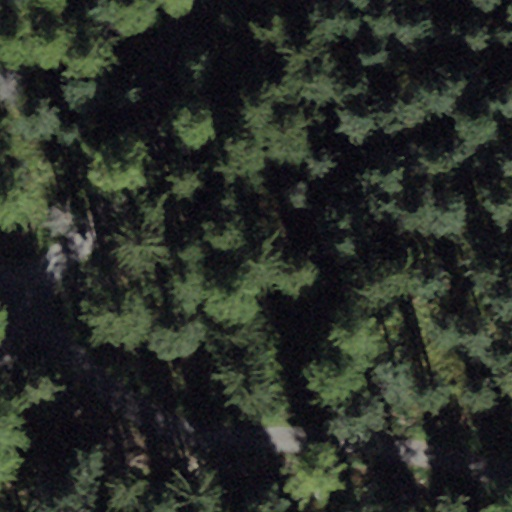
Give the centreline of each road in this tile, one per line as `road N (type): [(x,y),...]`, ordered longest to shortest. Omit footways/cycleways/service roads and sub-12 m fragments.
road 1 (track): [(511,468),(446,454),(227,454),(174,446),(129,419),(0,281)]
road 2 (track): [(201,0),(136,144),(0,340)]
